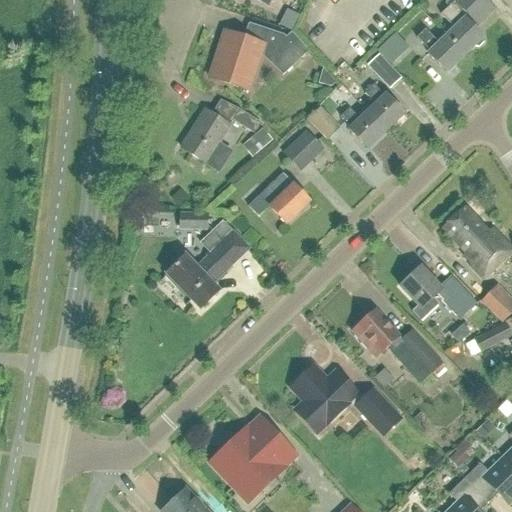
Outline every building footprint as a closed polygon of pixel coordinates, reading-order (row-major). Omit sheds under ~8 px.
[(450,27),(442,35),(464,58),(484,38),(474,28),(493,10),(483,0),(449,0),(446,4),(449,7),(440,16),(450,27)] [(286,10),(278,26),(290,32),(298,16),(286,10)] [(259,57),(263,59),(282,76),(282,77),(307,54),(308,53),(291,33),(285,39),(283,36),(254,27),(250,40),(243,37),(223,31),(222,35),(212,65),(209,66),(206,75),(208,77),(207,81),(247,94),(259,57)] [(464,58),(442,35),(435,42),(425,31),(416,40),(429,53),(427,56),(446,76),(464,58)] [(386,42),(377,52),(390,66),(400,56),(386,42)] [(367,67),(389,89),(400,79),(378,56),(367,67)] [(322,69),(317,84),(330,88),(335,84),(322,69)] [(372,102),(364,110),(385,132),(404,115),(386,96),(384,98),(373,87),(364,95),(372,102)] [(253,135),(260,124),(238,110),(219,102),(210,116),(204,111),(180,150),(200,163),(211,168),(217,172),(230,153),(217,145),(232,121),(253,135)] [(307,122),(326,141),(338,129),(319,109),(307,122)] [(385,132),(364,110),(356,117),(348,109),(339,118),(350,130),(348,132),(365,151),(385,132)] [(262,130),(242,147),(251,158),(271,141),(262,130)] [(306,133),(283,155),(298,171),(321,149),(306,133)] [(310,205),(293,187),(293,186),(283,175),(247,210),(256,220),(267,210),(285,229),(287,227),(286,225),(307,205),(308,207),(310,205)] [(483,213),(473,203),(465,210),(464,209),(441,231),(472,264),(469,267),(483,282),(511,253),(511,251),(491,230),(487,234),(475,221),(483,213)] [(180,214),(179,230),(206,231),(207,215),(180,214)] [(209,286),(247,251),(221,224),(199,244),(207,253),(204,256),(207,260),(195,271),(183,259),(164,278),(175,290),(178,288),(199,310),(216,294),(209,286)] [(419,268),(399,286),(418,307),(411,312),(420,322),(438,306),(432,299),(435,296),(458,321),(476,304),(451,277),(438,289),(419,268)] [(352,333),(367,349),(370,346),(380,356),(389,348),(393,353),(391,355),(413,380),(425,369),(430,374),(431,373),(440,365),(441,365),(411,332),(401,341),(399,339),(375,313),(352,333)] [(504,325),(474,341),(480,353),(510,337),(504,325)] [(446,372),(440,365),(431,373),(437,379),(446,372)] [(326,382),(314,369),(310,372),(308,370),(293,385),(295,387),(291,390),(304,404),(295,412),(316,434),(329,423),(331,425),(346,410),(344,408),(350,403),(382,436),(399,420),(373,393),(362,403),(335,374),(326,382)] [(493,430),(485,423),(474,433),(482,441),(493,430)] [(245,504),(247,503),(271,480),(293,458),(268,432),(258,442),(248,431),(237,441),(235,439),(219,454),(221,456),(211,466),(245,504)] [(511,441),(511,449),(502,460),(511,469),(511,432),(508,437),(511,441)] [(456,470),(465,462),(455,453),(447,461),(456,470)] [(479,465),(463,480),(487,505),(497,495),(508,506),(511,502),(511,469),(502,460),(487,474),(479,465)] [(456,504),(447,511),(479,511),(487,505),(463,480),(447,496),(456,504)] [(205,511),(185,491),(173,501),(183,511),(205,511)] [(183,511),(173,501),(162,511),(183,511)]
